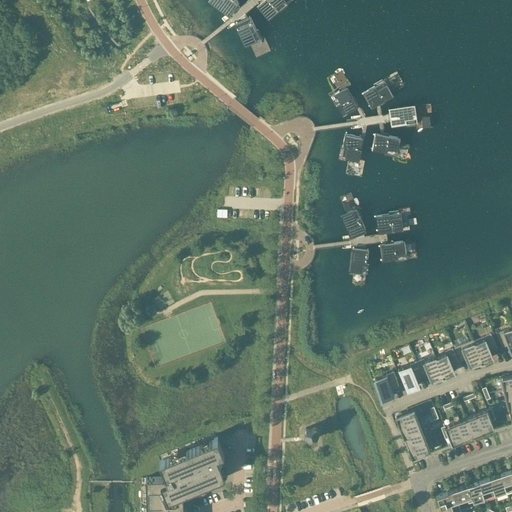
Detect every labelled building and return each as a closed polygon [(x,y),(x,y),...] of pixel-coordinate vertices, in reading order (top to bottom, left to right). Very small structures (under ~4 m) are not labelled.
[(240,0),(213,0),(230,14),(241,1),(240,0)] [(287,0),(266,0),(260,6),(270,18),(289,2),(287,0)] [(254,17),(239,25),(251,47),(267,39),(254,17)] [(386,80),(363,92),(372,107),(394,95),(386,80)] [(347,86),(331,95),(342,115),(358,106),(347,86)] [(415,103),(389,107),(391,125),(417,121),(415,103)] [(345,132),(341,155),(359,158),(363,136),(345,132)] [(375,132),(372,149),(397,154),(400,136),(375,132)] [(227,217),(227,209),(217,208),(217,216),(227,217)] [(357,208),(342,214),(350,235),(366,229),(357,208)] [(401,211),(376,215),(378,233),(403,229),(401,211)] [(406,239),(382,242),(384,260),(409,256),(406,239)] [(352,248),(350,271),(366,273),(369,250),(352,248)] [(511,326),(497,332),(502,346),(509,344),(511,351),(511,350),(511,326)] [(473,339),(472,339),(481,361),(493,356),(490,350),(497,347),(491,333),(473,340),(473,339)] [(472,339),(454,346),(460,361),(467,358),(470,364),(481,360),(481,361),(472,339)] [(452,364),(458,361),(453,347),(445,350),(446,353),(436,357),(436,356),(434,356),(443,376),(454,371),(452,364)] [(443,376),(434,356),(425,360),(424,358),(417,361),(422,375),(429,372),(432,379),(442,375),(443,376)] [(416,378),(422,375),(417,361),(399,368),(407,389),(419,384),(416,378)] [(394,371),(375,377),(382,399),(394,395),(392,388),(399,385),(394,371)] [(503,388),(511,386),(511,373),(500,377),(503,388)] [(511,386),(503,388),(505,399),(511,397),(511,386)] [(401,426),(420,418),(416,407),(396,415),(401,426)] [(476,414),(483,431),(494,426),(492,421),(489,415),(487,409),(476,414)] [(483,431),(476,414),(466,418),(473,434),(483,431)] [(424,428),(420,418),(401,426),(405,436),(424,428)] [(466,418),(456,422),(463,438),(473,434),(466,418)] [(463,438),(456,422),(445,426),(447,432),(450,437),(452,443),(463,438)] [(317,437),(317,423),(297,424),(298,438),(317,437)] [(405,436),(408,446),(428,438),(424,428),(405,436)] [(146,477),(146,511),(183,511),(184,501),(183,492),(226,474),(225,474),(219,459),(219,458),(218,455),(224,453),(224,452),(224,453),(218,437),(159,460),(160,461),(166,476),(163,477),(163,476),(163,477),(146,477)] [(428,438),(408,446),(413,457),(430,450),(426,439),(428,438)] [(511,491),(511,469),(501,472),(508,493),(511,491)] [(508,493),(501,472),(490,476),(497,495),(507,492),(507,493),(508,493)] [(497,495),(490,476),(479,480),(485,496),(495,493),(496,495),(497,495)] [(485,496),(479,480),(469,483),(472,495),(474,500),(485,496)] [(467,497),(472,495),(469,483),(458,487),(462,498),(467,497)] [(462,498),(458,487),(448,490),(452,502),(458,500),(462,498)] [(452,502),(448,490),(438,494),(441,505),(452,502)] [(452,502),(441,505),(443,511),(452,511),(461,509),(458,500),(452,502)]
